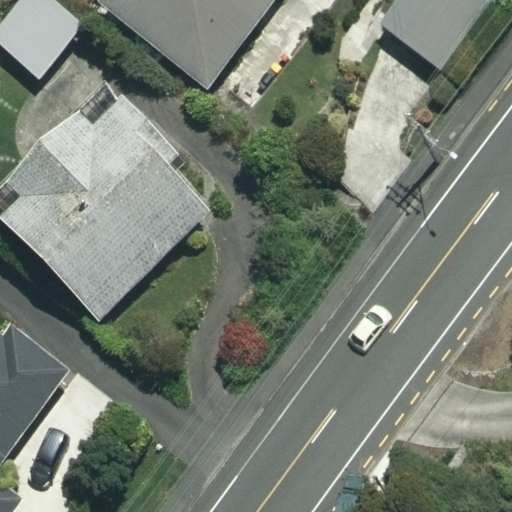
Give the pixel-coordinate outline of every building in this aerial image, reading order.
[(82,37),(37,0),(34,0),(0,40),(0,46),(43,83),(82,37)] [(284,0),(115,0),(106,13),(215,94),(284,0)] [(502,0),(407,0),(384,31),(446,77),(502,0)] [(192,168),(117,91),(0,203),(0,217),(102,325),(214,218),(178,181),(192,168)] [(0,475),(74,381),(0,322),(0,511),(23,511),(28,506),(0,483),(0,475)]
